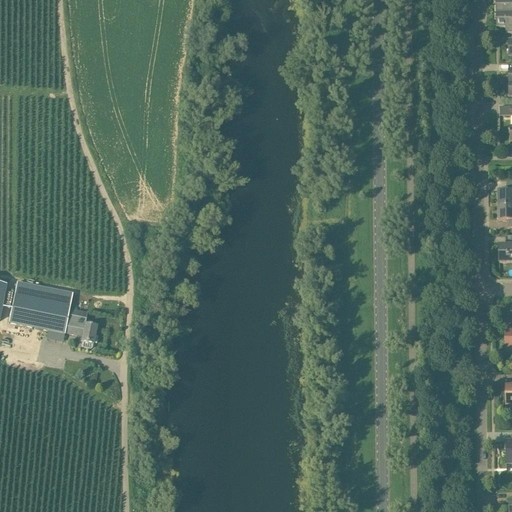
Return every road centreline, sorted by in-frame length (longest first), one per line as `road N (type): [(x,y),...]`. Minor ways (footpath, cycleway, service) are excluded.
road 1 (secondary): [(382,511),(378,0)]
road 2 (residential): [(480,289),(477,0)]
road 3 (residential): [(482,511),(480,289)]
